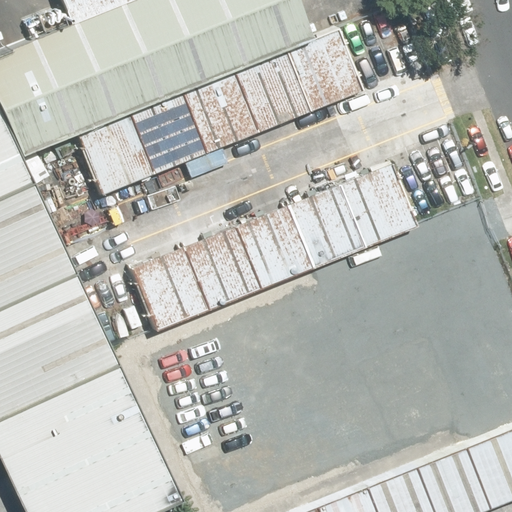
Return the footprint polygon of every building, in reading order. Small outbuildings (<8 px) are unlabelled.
[(0,87),(32,155),(76,138),(316,39),(299,0),(130,0),(72,24),(0,53),(0,87)] [(61,0),(72,24),(130,0),(61,0)] [(334,31),(316,39),(76,138),(100,197),(359,90),(334,31)] [(32,155),(0,87),(0,187),(38,169),(32,155)] [(389,161),(127,268),(154,334),(416,226),(389,161)] [(38,169),(0,187),(0,298),(80,261),(38,169)] [(0,412),(126,355),(80,261),(0,298),(0,412)] [(390,279),(242,340),(259,382),(260,385),(230,396),(247,438),(277,426),(298,478),(446,418),(390,279)] [(126,355),(0,412),(0,436),(26,494),(34,511),(132,511),(187,487),(126,355)] [(511,421),(466,440),(492,506),(511,498),(511,421)] [(466,440),(419,459),(439,511),(476,511),(492,506),(466,440)] [(370,478),(383,511),(439,511),(419,459),(370,478)] [(383,511),(370,478),(320,498),(325,511),(383,511)] [(325,511),(320,498),(283,511),(325,511)]
